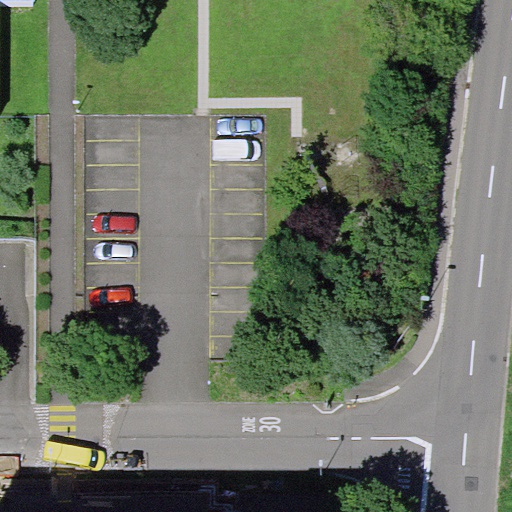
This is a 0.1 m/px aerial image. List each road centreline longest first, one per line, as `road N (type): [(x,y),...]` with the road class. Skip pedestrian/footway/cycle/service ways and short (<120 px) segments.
road 1 (residential): [(0,441),(463,447)]
road 2 (tertiary): [(511,13),(463,447)]
